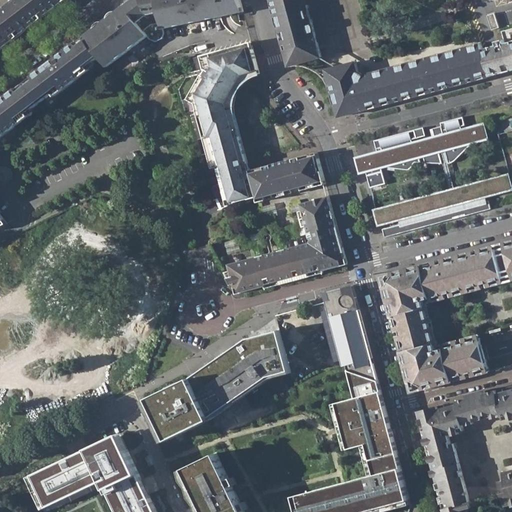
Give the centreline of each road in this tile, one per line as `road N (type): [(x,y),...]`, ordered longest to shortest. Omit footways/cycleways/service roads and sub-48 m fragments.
road 1 (residential): [(325,135),(511,86)]
road 2 (residential): [(511,225),(361,267)]
road 3 (residential): [(260,0),(280,78),(325,135)]
road 4 (residential): [(131,404),(0,470)]
road 5 (residential): [(361,267),(398,404)]
road 6 (residential): [(325,135),(361,267)]
road 7 (residential): [(97,0),(0,76)]
